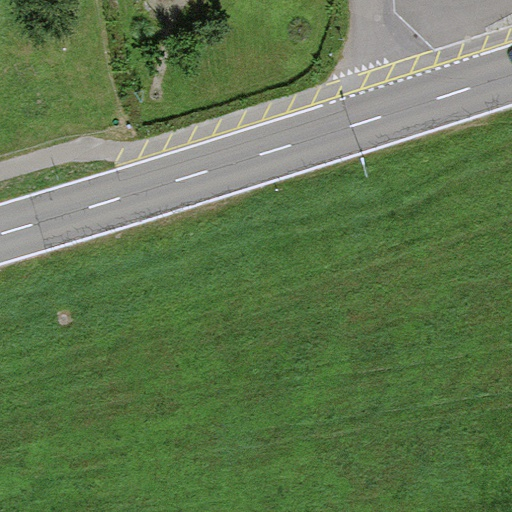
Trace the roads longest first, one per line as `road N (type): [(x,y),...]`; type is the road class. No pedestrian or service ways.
road 1 (tertiary): [(390,112),(0,223)]
road 2 (tertiary): [(511,70),(390,112)]
